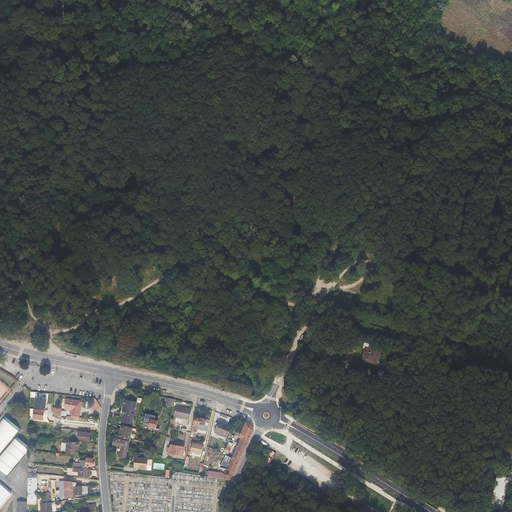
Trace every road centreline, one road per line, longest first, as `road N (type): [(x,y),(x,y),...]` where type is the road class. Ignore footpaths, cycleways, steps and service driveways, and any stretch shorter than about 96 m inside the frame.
road 1 (tertiary): [(294,428),(431,511)]
road 2 (track): [(364,260),(435,266),(511,291)]
road 3 (residential): [(106,511),(100,441),(112,372)]
road 4 (tertiary): [(112,372),(232,402)]
